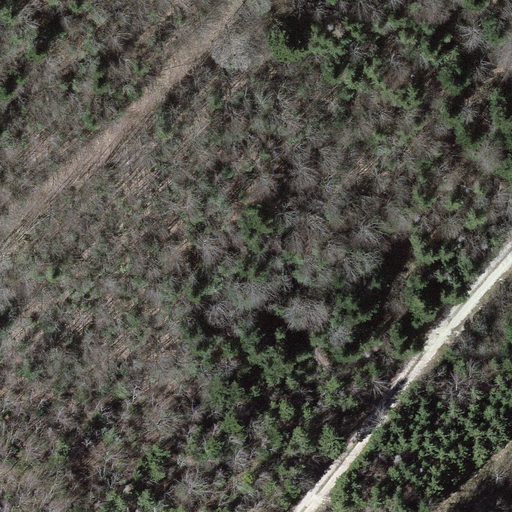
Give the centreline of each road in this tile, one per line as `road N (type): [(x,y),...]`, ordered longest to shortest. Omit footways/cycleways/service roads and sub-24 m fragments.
road 1 (track): [(511,245),(302,511)]
road 2 (track): [(224,0),(137,105),(0,219)]
